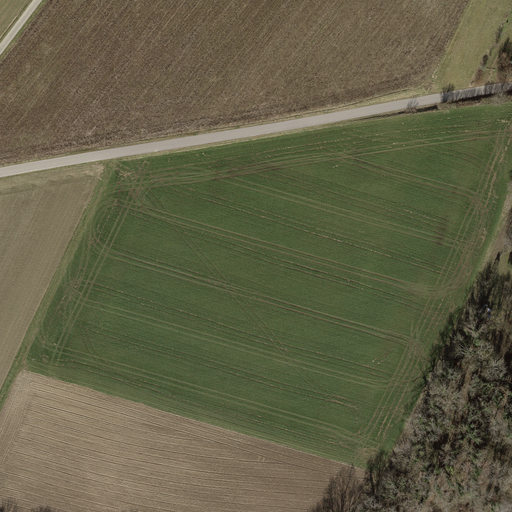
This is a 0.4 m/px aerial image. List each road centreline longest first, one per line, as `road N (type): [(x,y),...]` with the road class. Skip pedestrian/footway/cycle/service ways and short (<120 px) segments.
road 1 (track): [(116,153),(0,409)]
road 2 (track): [(255,130),(511,84)]
road 3 (track): [(255,130),(0,173)]
